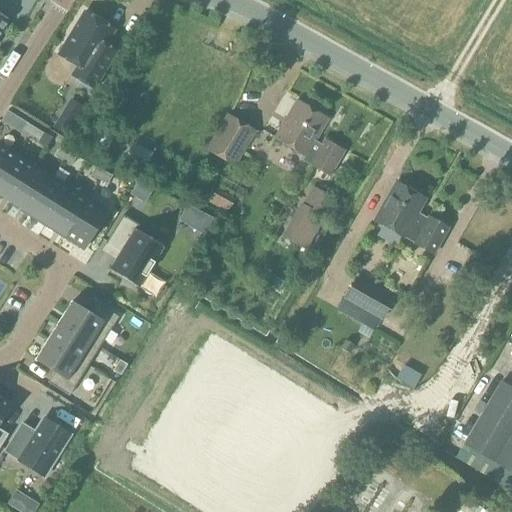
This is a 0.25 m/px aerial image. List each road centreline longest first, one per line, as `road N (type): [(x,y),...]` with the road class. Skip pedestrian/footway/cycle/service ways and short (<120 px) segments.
road 1 (unclassified): [(511,155),(227,0)]
road 2 (residential): [(0,361),(63,271),(0,226)]
